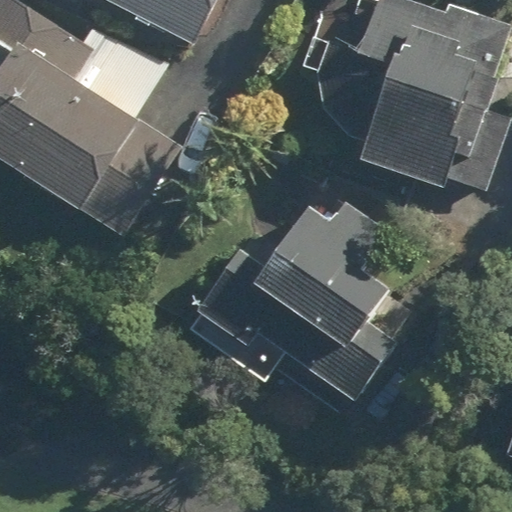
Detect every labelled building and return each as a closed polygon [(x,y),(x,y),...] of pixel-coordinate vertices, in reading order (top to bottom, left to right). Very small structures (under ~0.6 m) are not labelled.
[(11,0),(0,0),(0,187),(62,226),(159,69),(105,36),(89,25),(79,42),(11,0)] [(79,0),(190,58),(220,0),(79,0)] [(344,178),(452,211),(506,34),(396,0),(375,0),(358,58),(319,46),(292,135),(352,153),(344,178)] [(279,200),(191,341),(263,386),(275,366),(352,415),(397,344),(363,323),(381,294),(345,271),(359,250),(279,200)] [(511,411),(492,467),(511,474),(511,411)]
